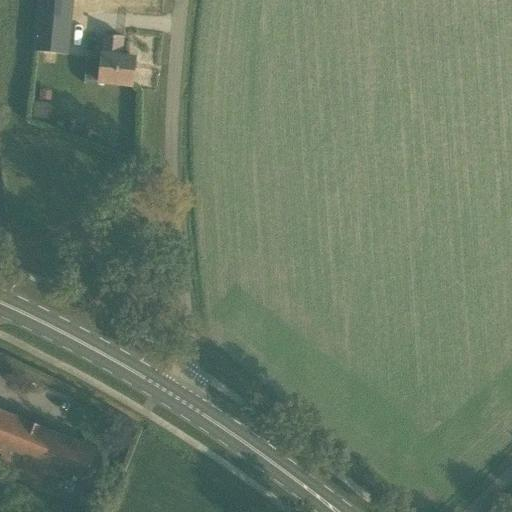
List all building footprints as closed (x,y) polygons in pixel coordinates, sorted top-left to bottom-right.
[(38,0),(35,50),(66,52),(70,0),(38,0)] [(123,38),(103,35),(101,57),(98,83),(132,87),(135,59),(121,57),(123,38)] [(87,56),(84,84),(98,86),(98,83),(101,57),(87,56)] [(42,104),(32,103),(30,119),(40,120),(42,104)] [(96,451),(0,411),(0,453),(3,454),(0,461),(0,472),(38,488),(45,471),(82,486),(96,451)]
